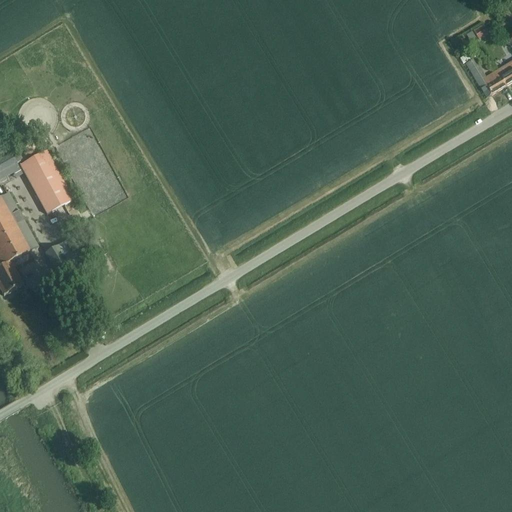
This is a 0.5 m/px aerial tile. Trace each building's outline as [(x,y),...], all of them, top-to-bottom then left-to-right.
[(471,44),(476,41),(476,42),(477,41),(482,49),(485,47),(480,40),(487,35),(481,25),(470,33),(471,33),(466,36),(471,44)] [(458,41),(454,47),(460,51),(464,45),(458,41)] [(475,60),(466,66),(481,91),(483,94),(484,95),(487,101),(492,98),(506,89),(500,78),(497,72),(496,73),(490,76),(486,79),(475,60)] [(503,69),(497,72),(500,78),(506,89),(511,84),(511,62),(510,64),(503,69)] [(0,161),(0,175),(17,166),(19,165),(18,163),(23,160),(19,151),(11,155),(0,161)] [(48,217),(74,202),(47,153),(21,168),(48,217)] [(38,249),(9,195),(0,199),(0,290),(4,298),(24,287),(11,264),(38,249)] [(61,281),(87,266),(72,239),(46,255),(61,281)]
